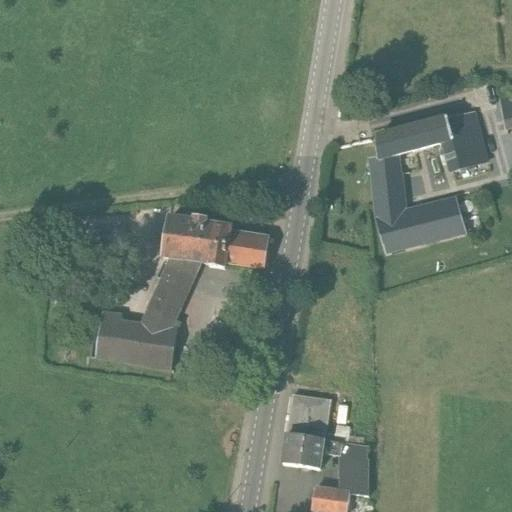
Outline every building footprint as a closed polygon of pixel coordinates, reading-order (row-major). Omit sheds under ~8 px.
[(508,125),(511,124),(511,98),(502,100),(508,125)] [(397,157),(443,145),(453,142),(449,129),(447,121),(375,140),(380,161),(397,157)] [(474,122),(449,129),(453,142),(443,145),(451,173),(485,164),(474,122)] [(372,162),(378,219),(385,251),(462,231),(455,201),(403,213),(397,157),(380,161),(372,162)] [(161,259),(168,260),(199,264),(211,266),(210,269),(225,271),(226,265),(265,271),(269,240),(227,235),(229,224),(167,216),(161,259)] [(168,260),(140,323),(118,320),(119,314),(103,312),(96,360),(171,371),(177,332),(169,331),(199,264),(168,260)] [(292,400),(287,435),(325,440),(330,406),(292,400)] [(336,425),(334,442),(341,443),(348,444),(349,428),(336,425)] [(325,440),(287,435),(282,468),(320,473),(323,454),(340,456),(341,443),(334,442),(325,440)] [(341,443),(340,456),(340,495),(350,496),(368,499),(368,458),(368,447),(348,444),(341,443)] [(340,495),(315,491),(312,511),(347,511),(350,496),(340,495)]
